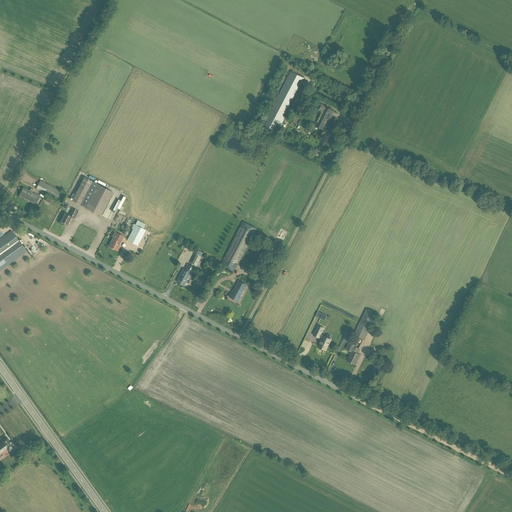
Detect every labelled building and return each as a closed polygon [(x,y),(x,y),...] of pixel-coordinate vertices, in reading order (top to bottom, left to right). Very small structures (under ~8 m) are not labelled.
[(291,71),(262,126),(276,133),(281,123),(282,124),(285,118),(284,118),(304,78),(291,71)] [(322,112),(315,126),(324,131),(333,112),(323,106),(320,111),(322,112)] [(33,176),(36,172),(29,168),(22,181),(56,200),(61,191),(58,190),(60,188),(51,183),(49,185),(33,176)] [(84,177),(72,201),(101,216),(113,192),(84,177)] [(24,188),(20,196),(36,204),(39,196),(32,192),(33,190),(31,189),(30,192),(24,188)] [(115,192),(108,205),(115,209),(122,197),(115,192)] [(66,213),(61,222),(68,225),(71,217),(74,219),(78,212),(72,208),(69,215),(66,213)] [(135,225),(127,240),(138,246),(146,230),(135,225)] [(253,236),(239,229),(225,258),(238,265),(253,236)] [(21,243),(12,231),(0,239),(0,270),(27,251),(24,247),(21,243)] [(114,237),(109,246),(118,251),(121,245),(120,245),(122,241),(121,241),(123,237),(115,232),(112,237),(114,237)] [(184,269),(177,282),(185,286),(186,283),(188,284),(190,280),(188,279),(189,279),(195,268),(188,265),(185,270),(184,269)] [(233,291),(229,297),(239,302),(241,298),(240,297),(247,285),(239,281),(233,291)] [(366,309),(353,335),(364,340),(376,314),(366,309)] [(347,321),(344,327),(349,330),(352,323),(347,321)] [(317,325),(313,335),(319,338),(319,336),(322,338),(318,347),(326,350),(331,339),(323,336),(320,335),(323,328),(317,325)] [(347,343),(351,335),(347,333),(343,341),(347,343)] [(346,349),(350,351),(351,349),(358,353),(360,349),(353,346),(354,344),(349,342),(346,349)] [(350,354),(347,361),(355,365),(360,355),(357,353),(358,353),(351,349),(350,351),(349,354),(350,354)] [(2,442),(0,443),(0,451),(3,449),(4,452),(8,449),(9,451),(14,447),(11,443),(11,442),(10,441),(9,441),(6,437),(1,440),(2,442)] [(2,461),(4,466),(16,460),(13,456),(2,461)]
